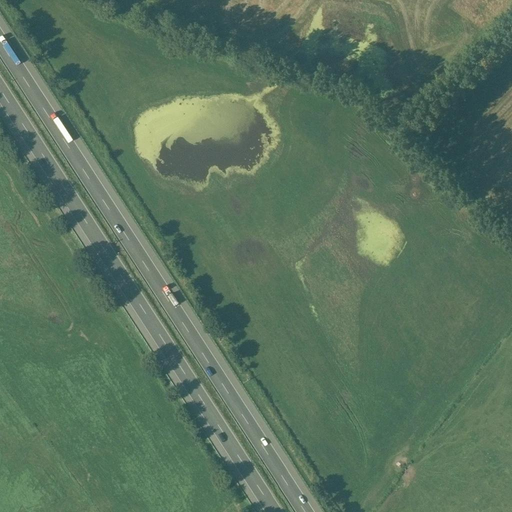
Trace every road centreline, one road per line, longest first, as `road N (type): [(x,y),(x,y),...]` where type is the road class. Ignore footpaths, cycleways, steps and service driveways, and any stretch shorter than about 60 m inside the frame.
road 1 (motorway): [(306,511),(0,41)]
road 2 (motorway): [(0,89),(276,511)]
